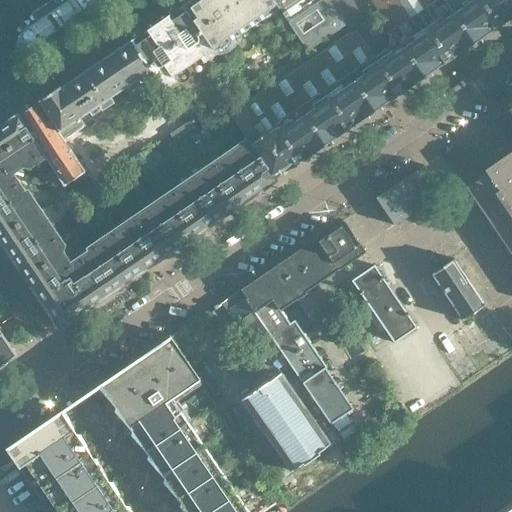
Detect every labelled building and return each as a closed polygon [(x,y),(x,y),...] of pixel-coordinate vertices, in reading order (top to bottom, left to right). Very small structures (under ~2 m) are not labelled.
[(14,48),(20,49),(25,49),(32,47),(38,44),(98,4),(100,1),(100,0),(67,0),(27,27),(22,32),(18,37),(16,42),(14,48)] [(277,8),(271,0),(189,0),(181,5),(212,51),(213,51),(276,8),(277,8)] [(325,0),(271,0),(277,8),(276,8),(306,52),(343,26),(325,0)] [(368,0),(367,6),(376,8),(374,17),(383,19),(381,27),(389,29),(386,48),(390,55),(402,47),(422,77),(423,78),(423,77),(423,76),(434,68),(435,69),(436,69),(436,68),(435,67),(442,63),(443,63),(444,64),(444,63),(451,58),(452,58),(452,57),(452,56),(459,51),(459,52),(460,52),(460,51),(471,43),(472,43),(473,44),(473,43),(452,13),(464,5),(460,0),(368,0)] [(511,0),(471,0),(464,5),(452,13),(473,43),(484,35),(485,35),(485,34),(492,29),(493,30),(493,29),(501,24),(502,24),(502,23),(501,22),(508,18),(509,18),(510,19),(510,18),(511,16),(511,0)] [(212,51),(181,5),(130,39),(150,69),(163,89),(215,54),(213,51),(212,51)] [(353,126),(353,125),(352,124),(359,119),(360,120),(361,120),(361,119),(384,103),(385,103),(386,103),(386,102),(385,101),(392,96),(393,97),(394,97),(401,92),(402,92),(402,91),(402,90),(409,85),(410,86),(411,86),(411,85),(422,77),(402,47),(390,55),(377,65),(354,31),(272,86),(271,84),(242,104),(242,103),(228,112),(233,119),(248,141),(247,141),(273,179),(273,178),(274,178),(286,170),(286,171),(286,169),(293,164),(294,165),(295,165),(295,164),(301,160),(302,159),(303,159),(303,157),(310,153),(311,154),(311,153),(335,137),(336,137),(336,136),(336,135),(343,130),(344,131),(352,125),(353,126)] [(110,97),(126,85),(129,90),(140,83),(136,79),(150,69),(130,39),(59,87),(58,87),(38,100),(39,101),(38,102),(63,139),(84,125),(79,117),(88,111),(92,116),(113,101),(110,97)] [(84,170),(63,139),(38,102),(18,115),(43,154),(52,167),(58,176),(63,184),(64,184),(84,170)] [(233,119),(228,112),(219,118),(224,125),(233,119)] [(43,154),(18,115),(0,127),(0,135),(20,165),(19,165),(24,167),(43,154)] [(192,128),(188,121),(179,127),(183,134),(192,128)] [(183,134),(179,127),(170,133),(174,140),(183,134)] [(20,165),(0,135),(0,185),(12,177),(8,172),(19,165),(20,165)] [(273,179),(247,141),(227,155),(253,193),(273,179)] [(152,155),(148,148),(139,154),(143,161),(152,155)] [(511,149),(483,170),(485,173),(465,187),(511,256),(511,149)] [(143,161),(139,154),(130,160),(134,167),(143,161)] [(253,193),(227,155),(207,169),(233,207),(243,200),(246,201),(251,198),(251,194),(253,193)] [(394,225),(442,192),(423,165),(403,178),(404,179),(396,184),(395,184),(394,185),(386,191),(386,190),(385,191),(385,192),(376,197),(375,197),(394,225)] [(58,176),(52,167),(45,171),(51,180),(58,176)] [(233,207),(207,169),(187,182),(213,220),(223,213),(226,214),(231,211),(231,208),(233,207)] [(116,179),(112,173),(103,179),(107,185),(116,179)] [(63,184),(58,176),(51,180),(57,188),(63,184)] [(0,206),(21,192),(21,191),(12,177),(0,185),(0,206)] [(107,185),(103,179),(94,185),(98,191),(107,185)] [(213,220),(187,182),(167,196),(193,234),(203,227),(206,228),(210,225),(211,221),(213,220)] [(69,192),(64,184),(63,184),(57,188),(62,196),(69,192)] [(0,235),(37,211),(23,190),(21,191),(21,192),(0,206),(0,235)] [(74,200),(69,192),(62,196),(68,204),(74,200)] [(193,234),(167,196),(147,209),(173,247),(182,241),(186,242),(191,238),(191,235),(193,234)] [(103,204),(99,198),(90,204),(95,210),(103,204)] [(80,208),(74,200),(68,204),(73,212),(80,208)] [(95,210),(90,204),(81,210),(86,217),(95,210)] [(86,217),(81,210),(80,208),(73,212),(79,221),(86,217)] [(173,247),(147,209),(127,223),(153,261),(162,254),(166,255),(171,252),(171,249),(173,247)] [(12,257),(50,231),(37,211),(0,235),(0,243),(2,247),(5,247),(12,257)] [(153,261),(127,223),(107,237),(133,275),(142,268),(146,269),(151,266),(151,262),(153,261)] [(353,408),(325,367),(326,366),(294,320),(290,323),(280,309),(296,299),(297,300),(306,293),(305,291),(337,269),(338,270),(365,252),(359,243),(354,246),(340,226),(319,240),(316,237),(240,289),(246,298),(245,299),(279,349),(330,424),(352,409),(353,408)] [(25,277),(60,253),(63,249),(50,231),(12,257),(19,267),(18,269),(21,274),(24,275),(25,277)] [(133,275),(107,237),(86,251),(87,252),(88,252),(113,288),(122,282),(125,283),(130,279),(131,276),(133,275)] [(113,288),(88,252),(87,252),(73,262),(82,275),(72,283),(87,306),(89,304),(92,305),(97,302),(98,298),(113,288)] [(82,275),(73,262),(68,265),(60,253),(25,277),(27,279),(26,282),(29,287),(32,287),(39,297),(68,277),(72,283),(82,275)] [(484,304),(453,258),(430,273),(461,320),(484,304)] [(416,327),(373,265),(351,281),(393,343),(416,327)] [(87,306),(72,283),(68,277),(39,297),(52,316),(51,319),(54,323),(57,323),(58,325),(87,306)] [(279,349),(245,299),(246,298),(240,289),(223,300),(264,359),(279,349)] [(0,364),(15,355),(0,331),(0,364)] [(171,398),(191,384),(199,379),(169,336),(168,336),(168,337),(96,387),(97,388),(97,387),(114,406),(113,410),(127,426),(119,434),(121,436),(121,439),(134,440),(141,448),(185,418),(171,398)] [(328,444),(278,372),(240,398),(290,470),(301,462),(303,464),(318,453),(317,452),(328,444)] [(88,450),(79,433),(78,433),(75,433),(73,429),(64,410),(63,409),(6,448),(5,447),(4,448),(32,488),(88,450)] [(365,428),(352,409),(330,424),(343,443),(365,428)] [(218,468),(202,443),(185,418),(141,448),(143,450),(136,457),(137,460),(137,463),(150,463),(160,474),(152,481),(154,483),(154,487),(166,487),(175,497),(218,468)] [(351,455),(373,439),(365,428),(343,443),(351,455)] [(96,511),(120,497),(111,481),(107,480),(106,477),(95,457),(91,457),(88,450),(32,488),(48,511),(96,511)] [(248,511),(235,493),(218,468),(175,497),(176,498),(168,505),(170,507),(170,511),(183,511),(248,511)] [(131,511),(128,505),(127,505),(124,504),(120,497),(96,511),(131,511)]
